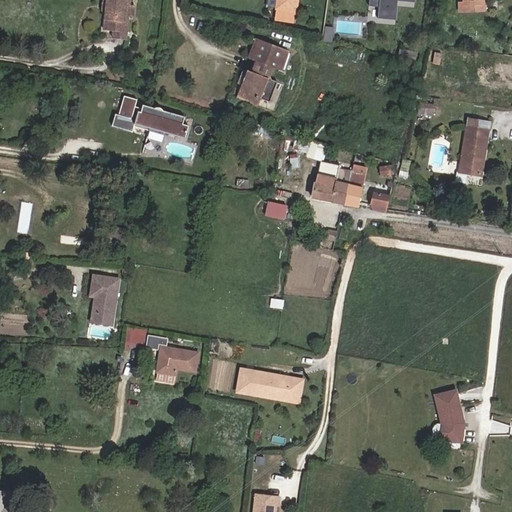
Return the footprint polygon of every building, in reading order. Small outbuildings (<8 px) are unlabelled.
[(110,0),(109,5),(108,6),(107,7),(106,8),(106,10),(107,12),(109,13),(107,34),(118,35),(117,43),(128,44),(132,21),(139,23),(141,11),(135,9),(135,0),(110,0)] [(277,0),(276,6),(294,9),(295,0),(277,0)] [(413,2),(413,0),(369,0),(369,5),(379,6),(378,17),(395,19),(397,0),(413,2)] [(462,2),(463,11),(487,11),(486,0),(464,0),(465,2),(462,2)] [(287,50),(259,39),(253,56),(258,58),(253,69),(250,68),(243,89),(271,99),(278,80),(271,77),(275,65),(279,67),(282,59),(283,59),(287,50)] [(402,46),(400,55),(413,58),(415,50),(402,46)] [(441,52),(434,51),(432,63),(439,64),(441,52)] [(509,64),(494,63),(493,72),(508,73),(509,64)] [(113,123),(134,129),(136,121),(153,127),(157,103),(155,103),(154,106),(144,103),(143,106),(141,114),(139,113),(134,111),(136,104),(138,97),(127,93),(120,112),(117,111),(113,123)] [(157,103),(153,127),(184,137),(188,126),(180,123),(182,115),(160,107),(161,105),(157,103)] [(136,104),(134,111),(139,113),(141,114),(143,106),(136,104)] [(433,117),(434,107),(422,106),(421,115),(433,117)] [(466,127),(487,130),(488,118),(468,116),(466,127)] [(487,130),(466,127),(461,171),(483,174),(487,130)] [(326,148),(297,139),(293,151),(321,159),(323,159),(326,148)] [(410,160),(402,158),(399,170),(407,172),(410,160)] [(340,165),(321,161),(317,183),(316,183),(313,198),(344,204),(352,173),(339,170),(340,165)] [(395,166),(380,164),(378,174),(394,176),(395,166)] [(352,173),(344,204),(359,207),(368,169),(356,167),(355,174),(352,173)] [(378,184),(373,209),(387,211),(392,187),(378,184)] [(267,200),(265,214),(285,218),(288,204),(267,200)] [(334,240),(336,233),(329,231),(327,238),(334,240)] [(113,318),(119,279),(94,275),(91,296),(95,296),(98,297),(96,312),(99,315),(113,318)] [(112,325),(113,318),(99,315),(96,312),(98,297),(95,296),(92,322),(112,325)] [(144,330),(129,329),(128,342),(143,344),(144,330)] [(165,345),(165,341),(147,339),(145,348),(156,349),(157,344),(165,345)] [(175,369),(193,372),(196,353),(159,347),(156,373),(174,376),(175,369)] [(299,401),(303,378),(241,367),(237,390),(299,401)] [(456,393),(436,398),(443,427),(441,440),(441,441),(462,443),(463,431),(459,430),(460,423),(463,422),(456,393)] [(441,440),(443,427),(438,426),(436,427),(434,431),(433,434),(435,438),(437,440),(441,440)] [(280,494),(256,491),(253,511),(275,511),(276,502),(279,502),(280,494)] [(19,511),(21,495),(0,493),(0,511),(19,511)]
